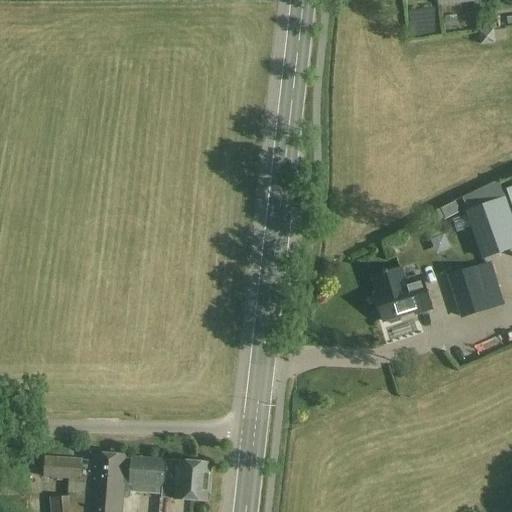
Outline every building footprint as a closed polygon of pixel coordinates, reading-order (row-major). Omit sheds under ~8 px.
[(482,256),(511,244),(511,223),(502,196),(464,211),(482,256)] [(461,211),(456,200),(437,209),(441,218),(445,216),(446,218),(461,211)] [(448,276),(462,320),(491,310),(477,267),(448,276)] [(430,306),(420,275),(405,280),(402,270),(373,279),(377,293),(376,293),(384,320),(386,319),(388,323),(392,325),(401,322),(403,318),(402,314),(414,310),(430,306)] [(128,498),(129,498),(130,497),(131,496),(131,494),(131,492),(162,495),(162,499),(172,500),(209,502),(212,464),(94,455),(89,511),(122,511),(123,499),(128,499),(128,498)] [(82,459),(45,457),(44,478),(81,480),(82,459)] [(51,498),(51,511),(74,511),(74,497),(51,498)]
